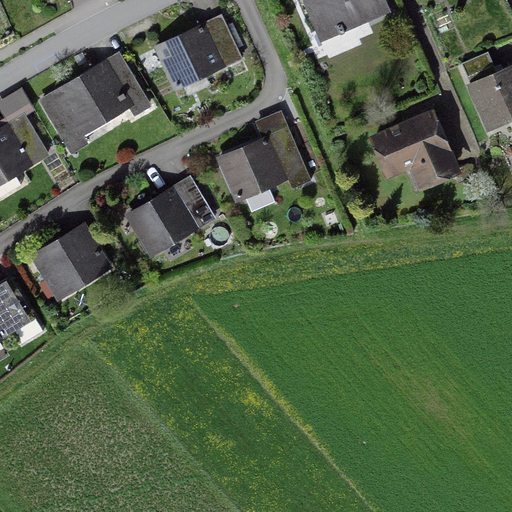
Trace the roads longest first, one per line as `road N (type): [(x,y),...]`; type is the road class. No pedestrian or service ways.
road 1 (track): [(0,396),(73,336),(153,292),(511,223)]
road 2 (residential): [(0,81),(150,0)]
